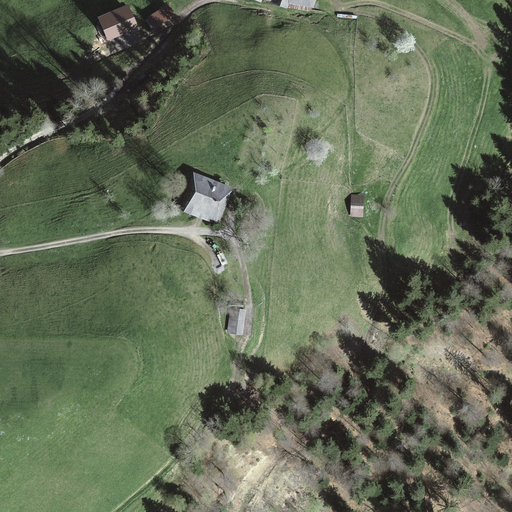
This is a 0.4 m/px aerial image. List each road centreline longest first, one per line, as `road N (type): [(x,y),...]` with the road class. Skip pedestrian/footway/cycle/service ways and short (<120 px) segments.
road 1 (track): [(241,511),(283,453),(351,417),(366,399),(367,346),(386,280),(383,213),(431,94),(431,71),(415,44),(381,18),(343,11),(333,0)]
road 2 (track): [(335,4),(381,4),(474,45),(487,63),(450,206),(451,242)]
road 3 (track): [(118,511),(171,465),(238,374),(248,298),(234,240)]
road 4 (track): [(205,0),(49,82),(0,91)]
